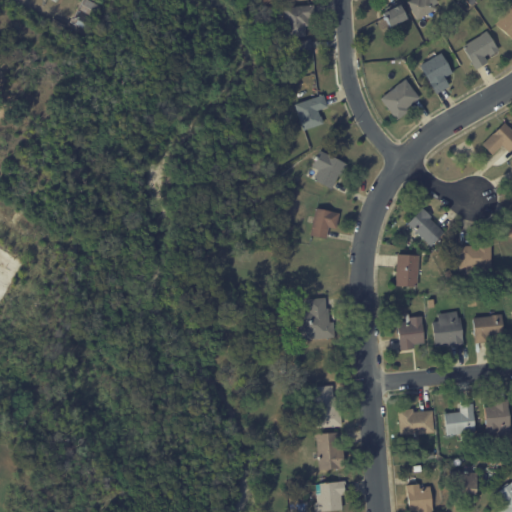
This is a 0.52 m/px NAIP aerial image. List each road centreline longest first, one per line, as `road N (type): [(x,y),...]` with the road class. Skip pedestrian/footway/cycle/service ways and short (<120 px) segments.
road 1 (residential): [(377,511),(359,282),(369,217),(399,159),(511,82)]
road 2 (residential): [(399,159),(371,131),(352,94),(341,0)]
road 3 (residential): [(368,383),(511,369)]
